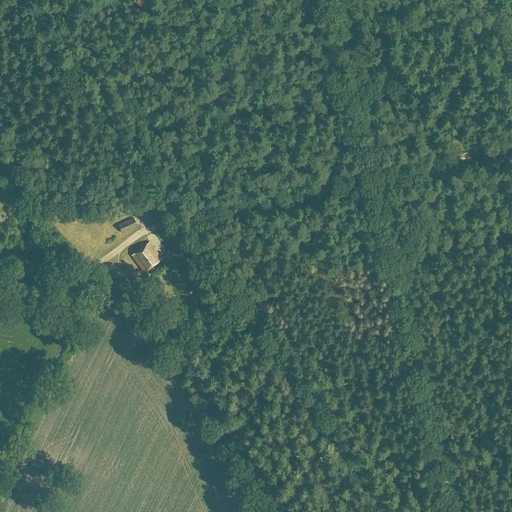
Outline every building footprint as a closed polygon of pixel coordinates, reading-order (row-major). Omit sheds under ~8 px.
[(130,213),(126,205),(123,201),(109,208),(115,220),(130,213)] [(69,215),(71,218),(74,223),(85,219),(80,210),(69,215)] [(118,225),(122,233),(137,227),(133,219),(118,225)] [(145,272),(162,259),(150,242),(132,255),(145,272)] [(172,252),(167,256),(170,260),(175,257),(172,252)]
